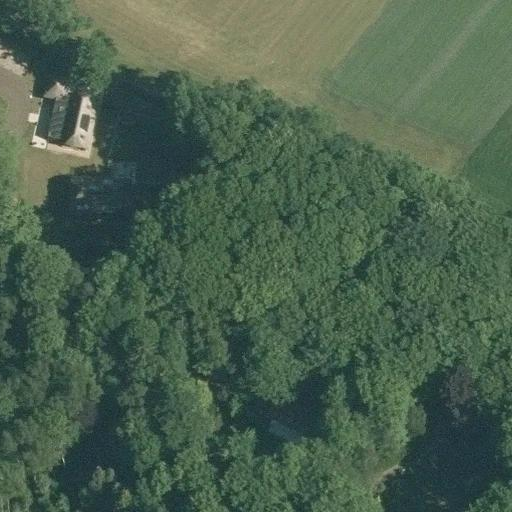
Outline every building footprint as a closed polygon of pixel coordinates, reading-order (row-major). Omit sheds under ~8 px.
[(60,148),(84,153),(95,106),(71,100),(60,148)] [(73,190),(73,215),(73,220),(129,220),(129,185),(73,186),(73,190)] [(145,241),(142,257),(174,261),(176,246),(145,241)] [(166,377),(145,371),(140,391),(160,397),(166,377)] [(439,421),(428,403),(428,404),(422,393),(403,403),(409,414),(404,417),(419,440),(434,432),(431,426),(439,421)] [(274,425),(310,441),(318,445),(326,427),(318,423),(277,405),(269,423),(274,425)] [(196,438),(163,432),(160,450),(192,455),(196,438)] [(110,450),(94,438),(84,452),(105,466),(107,464),(114,468),(119,461),(110,455),(109,456),(107,455),(110,450)] [(479,474),(462,443),(430,461),(447,493),(479,474)] [(285,472),(269,472),(269,488),(286,488),(285,472)]
